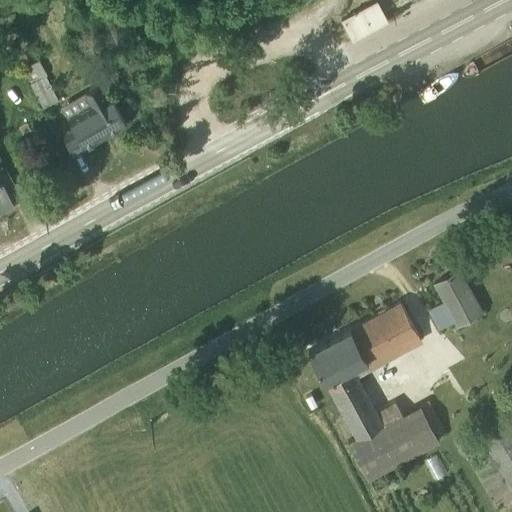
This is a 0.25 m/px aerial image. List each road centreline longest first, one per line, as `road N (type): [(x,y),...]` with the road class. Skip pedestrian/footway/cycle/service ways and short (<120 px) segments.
road 1 (unclassified): [(0,466),(458,213),(511,200)]
road 2 (secondary): [(0,272),(504,0)]
road 3 (track): [(348,82),(314,23),(188,86)]
